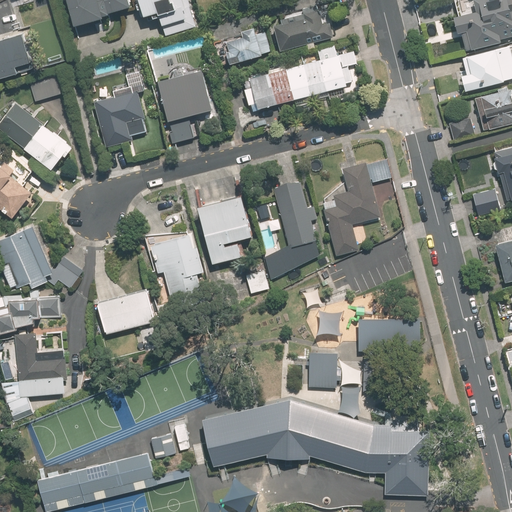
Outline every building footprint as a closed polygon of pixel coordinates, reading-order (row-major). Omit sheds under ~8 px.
[(71,0),(78,25),(113,15),(113,12),(135,6),(132,0),(71,0)] [(166,35),(198,26),(190,0),(139,0),(144,16),(149,15),(150,20),(161,17),(166,35)] [(511,0),(455,0),(459,13),(456,14),(460,31),(463,31),(467,49),(503,40),(503,38),(511,35),(511,0)] [(277,25),(283,49),(335,36),(332,22),(325,24),(321,8),(319,9),(318,4),(304,7),(307,18),(277,25)] [(227,39),(233,63),(265,55),(259,31),(227,39)] [(0,78),(21,72),(19,66),(35,61),(26,32),(0,39),(0,78)] [(339,54),(336,44),(319,49),(322,59),(252,77),(255,88),(250,90),(248,92),(251,103),(253,104),(259,102),(260,108),(349,85),(344,66),(358,63),(355,50),(339,54)] [(463,73),(467,89),(506,79),(511,77),(511,48),(511,44),(499,47),(498,46),(469,53),(470,54),(465,55),(469,71),(463,73)] [(139,58),(125,62),(133,88),(147,83),(139,58)] [(174,69),(171,74),(161,77),(174,130),(172,131),(174,142),(196,137),(191,115),(215,109),(205,69),(204,69),(203,67),(192,69),(189,67),(184,65),(180,66),(174,69)] [(30,81),(36,100),(68,90),(63,72),(30,81)] [(476,96),(484,129),(511,121),(511,86),(510,87),(510,84),(499,87),(500,89),(483,93),(483,94),(476,96)] [(148,118),(140,87),(96,99),(109,146),(132,140),(128,124),(148,118)] [(75,143),(16,101),(0,122),(0,127),(55,167),(66,152),(68,153),(75,143)] [(476,134),(472,116),(450,121),(454,139),(476,134)] [(507,198),(511,196),(511,145),(495,149),(507,198)] [(326,208),(337,254),(360,249),(354,223),(382,216),(374,181),(392,176),(388,159),(369,163),(368,159),(344,165),(350,189),(335,193),(338,205),(326,208)] [(0,206),(13,216),(34,189),(14,174),(15,172),(2,163),(0,165),(0,206)] [(321,253),(317,239),(312,219),(318,218),(315,205),(309,206),(303,179),(276,185),(289,243),(267,255),(272,278),(321,253)] [(493,188),(473,194),(480,215),(500,209),(493,188)] [(245,192),(201,203),(215,261),(244,254),(241,239),(228,242),(227,239),(255,233),(245,192)] [(65,255),(55,268),(36,222),(0,236),(0,257),(13,288),(32,280),(34,285),(49,279),(56,284),(59,279),(71,287),(85,268),(65,255)] [(196,245),(193,231),(148,241),(156,273),(165,270),(172,299),(203,291),(198,272),(205,271),(199,244),(196,245)] [(511,238),(497,242),(506,280),(511,278),(511,238)] [(265,269),(247,274),(252,292),(270,288),(265,269)] [(150,286),(99,299),(108,332),(158,320),(150,286)] [(61,294),(42,295),(42,294),(23,296),(23,292),(6,294),(7,304),(0,306),(0,327),(1,332),(20,327),(19,324),(37,320),(35,315),(40,315),(40,317),(63,316),(61,294)] [(422,316),(360,315),(360,341),(360,349),(422,349),(422,316)] [(38,330),(16,332),(20,382),(69,378),(67,347),(40,349),(38,330)] [(293,396),(205,416),(216,463),(269,451),(269,455),(312,456),(312,452),(368,469),(386,470),(386,493),(430,493),(431,427),(420,427),(420,419),(393,418),(393,422),(376,422),(293,396)] [(174,426),(180,451),(190,448),(185,423),(174,426)] [(172,432),(152,438),(156,457),(177,451),(172,432)] [(39,478),(47,511),(146,486),(189,475),(192,475),(190,466),(156,474),(150,450),(39,478)]
